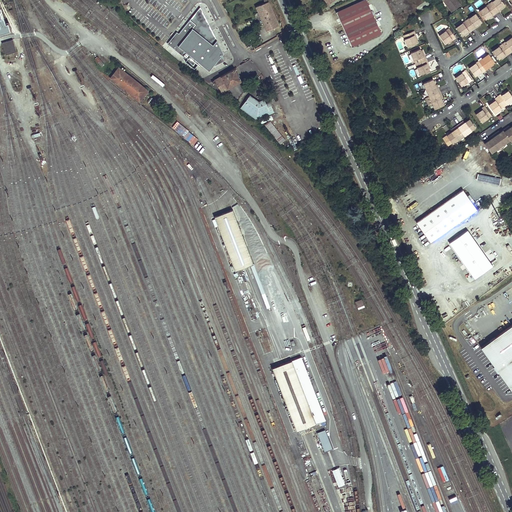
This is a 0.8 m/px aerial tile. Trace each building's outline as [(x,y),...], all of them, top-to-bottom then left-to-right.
[(260,0),(254,3),(265,30),(274,26),(272,23),(276,21),(267,0),(260,0)] [(366,0),(355,0),(336,8),(349,43),(378,31),(366,0)] [(502,1),(501,0),(490,0),(488,2),(493,9),(496,7),(496,6),(500,3),(502,1)] [(493,9),(488,2),(485,4),(483,2),(477,7),(482,15),(484,14),(489,10),(490,12),(493,9)] [(6,24),(0,5),(0,34),(10,31),(8,23),(6,24)] [(213,32),(200,7),(190,20),(195,24),(198,21),(210,36),(213,32)] [(478,18),(473,10),(466,14),(467,16),(464,18),(469,26),(473,24),(472,22),(476,19),(478,18)] [(469,26),(464,18),(461,20),(459,19),(453,23),(458,32),(460,30),(465,27),(466,28),(469,26)] [(223,53),(213,32),(210,36),(198,21),(195,24),(190,20),(169,45),(195,67),(199,62),(209,71),(212,66),(223,61),(221,56),(223,53)] [(453,33),(448,25),(444,28),(443,26),(436,31),(442,39),(444,37),(449,34),(450,35),(453,33)] [(413,30),(411,26),(402,30),(404,33),(402,34),(405,42),(414,38),(413,35),(411,30),(413,30)] [(511,45),(511,38),(509,35),(503,39),(504,41),(501,43),(506,51),(509,49),(508,48),(511,45)] [(16,52),(13,40),(2,43),(4,49),(7,48),(8,54),(16,52)] [(506,51),(501,43),(498,46),(496,44),(490,49),(495,57),(497,55),(502,52),(503,53),(506,51)] [(413,55),(415,58),(423,55),(422,51),(420,51),(418,46),(417,44),(408,48),(411,56),(413,55)] [(490,61),(492,59),(486,51),(479,56),(481,58),(477,60),(483,67),(486,65),(485,64),(490,61)] [(416,62),(414,63),(418,70),(427,66),(426,64),(423,59),(425,58),(423,55),(415,58),(416,62)] [(95,59),(102,67),(104,65),(97,57),(95,59)] [(483,67),(477,60),(474,62),(473,60),(466,65),(472,73),(474,72),(479,68),(479,70),(483,67)] [(140,100),(148,90),(119,67),(111,78),(140,100)] [(241,81),(234,68),(214,80),(221,93),(241,81)] [(469,77),(464,69),(461,71),(460,70),(453,74),(458,83),(461,81),(465,78),(466,79),(469,77)] [(429,76),(420,79),(422,85),(432,81),(432,80),(431,81),(429,76)] [(422,85),(426,93),(435,89),(434,85),(432,81),(422,85)] [(435,89),(426,93),(429,101),(439,97),(437,93),(435,89)] [(510,100),(504,91),(502,93),(497,96),(496,95),(493,97),(498,105),(501,103),(503,104),(510,100)] [(274,112),(269,102),(266,103),(264,99),(259,101),(250,95),(240,108),(257,120),(274,112)] [(440,102),(437,98),(439,97),(429,101),(431,106),(440,102)] [(498,105),(493,97),(490,99),(491,101),(486,104),(484,105),(490,114),(497,109),(495,107),(498,105)] [(485,114),(480,106),(477,109),(478,110),(473,113),(471,115),(477,123),(484,118),(482,116),(485,114)] [(262,124),(273,119),(271,114),(260,120),(261,123),(262,124)] [(270,120),(264,125),(280,144),(286,140),(270,120)] [(471,127),(466,120),(461,123),(467,131),(471,127)] [(467,131),(461,123),(461,122),(459,123),(457,125),(456,123),(453,125),(460,135),(467,131)] [(460,135),(453,125),(449,128),(450,129),(447,131),(446,132),(452,140),(460,135)] [(505,128),(499,132),(505,142),(506,143),(511,139),(511,131),(509,127),(506,130),(505,128)] [(452,140),(446,132),(447,133),(443,136),(448,144),(452,140)] [(495,133),(489,138),(496,148),(505,142),(499,132),(496,135),(495,133)] [(483,143),(481,145),(487,155),(496,148),(489,138),(482,142),(483,143)] [(467,196),(462,189),(416,223),(430,243),(477,210),(472,203),(467,196)] [(234,270),(252,263),(231,209),(213,216),(234,270)] [(469,264),(474,270),(475,269),(478,273),(486,267),(484,264),(481,260),(479,257),(469,264)] [(500,271),(496,265),(486,273),(490,278),(500,271)] [(358,309),(365,306),(361,298),(355,301),(358,309)] [(511,390),(511,389),(511,322),(480,344),(511,390)] [(301,357),(292,360),(316,423),(325,420),(301,357)] [(316,423),(292,360),(280,365),(291,384),(281,390),(296,431),(316,423)] [(387,366),(389,374),(396,373),(394,365),(387,366)] [(324,451),(332,448),(325,429),(317,432),(324,451)] [(326,454),(330,464),(335,462),(331,452),(326,454)] [(339,468),(333,471),(339,486),(344,483),(339,468)]
